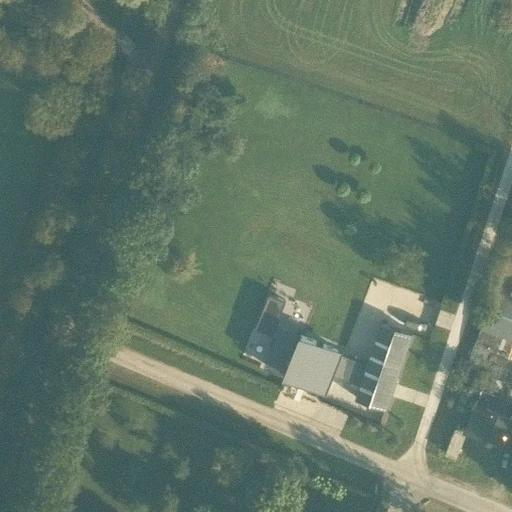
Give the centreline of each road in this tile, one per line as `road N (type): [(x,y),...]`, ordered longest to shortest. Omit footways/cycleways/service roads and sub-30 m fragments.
road 1 (track): [(155,67),(7,511)]
road 2 (unclassified): [(405,477),(65,332)]
road 3 (unclassified): [(511,153),(405,477)]
road 4 (track): [(155,67),(91,22),(19,0)]
